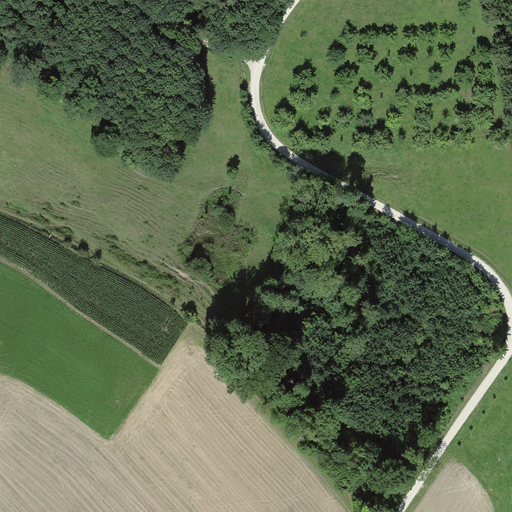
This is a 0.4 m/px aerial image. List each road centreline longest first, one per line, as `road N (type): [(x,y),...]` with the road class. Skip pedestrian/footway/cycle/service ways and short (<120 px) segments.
road 1 (unclassified): [(511,309),(479,264),(330,181),(278,146),(261,124),(259,62),(295,0)]
road 2 (unclassified): [(400,511),(511,345)]
road 3 (track): [(259,62),(121,0)]
